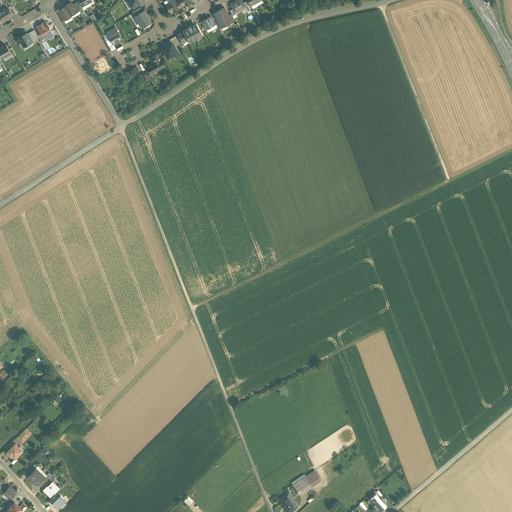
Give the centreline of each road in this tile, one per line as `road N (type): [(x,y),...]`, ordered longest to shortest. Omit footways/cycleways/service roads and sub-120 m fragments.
road 1 (track): [(121,127),(263,492)]
road 2 (residential): [(121,127),(254,38),(384,0)]
road 3 (track): [(448,180),(191,307)]
road 4 (track): [(511,151),(448,180),(380,1)]
road 5 (track): [(229,405),(380,329)]
road 6 (unclassified): [(511,410),(397,507)]
road 7 (residential): [(0,205),(121,127)]
